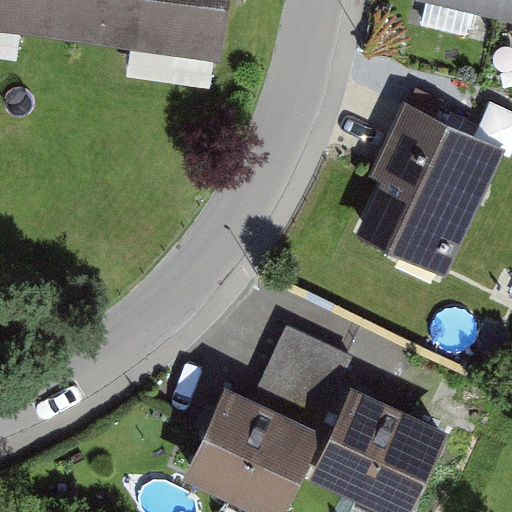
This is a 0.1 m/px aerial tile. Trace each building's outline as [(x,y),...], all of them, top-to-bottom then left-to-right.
[(231,0),(0,0),(0,29),(222,62),(231,0)] [(511,0),(433,0),(511,19),(511,0)] [(502,146),(407,104),(350,233),(445,275),(502,146)] [(353,359),(287,330),(258,396),(324,425),(353,359)] [(284,511),(322,433),(227,388),(184,479),(252,511),(284,511)] [(410,511),(448,431),(352,388),(310,479),(382,511),(410,511)]
